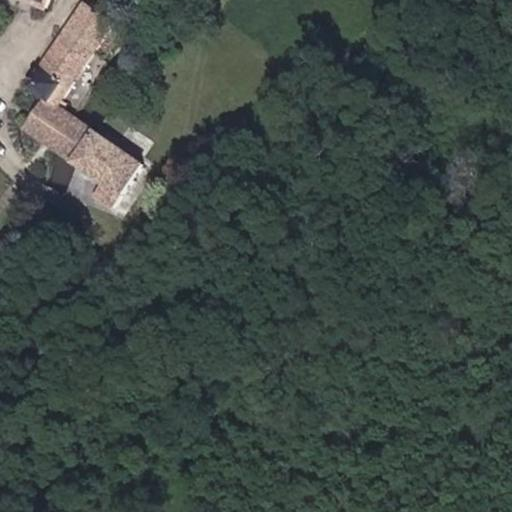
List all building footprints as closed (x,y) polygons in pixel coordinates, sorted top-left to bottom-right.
[(45,0),(66,9),(69,0),(45,0)] [(106,61),(132,21),(104,2),(80,38),(106,61)] [(49,86),(66,99),(75,107),(106,61),(80,38),(49,86)] [(45,132),(86,162),(101,175),(115,185),(119,187),(140,157),(125,146),(75,107),(66,99),(45,132)] [(119,187),(115,185),(106,197),(123,211),(156,169),(140,157),(119,187)]
